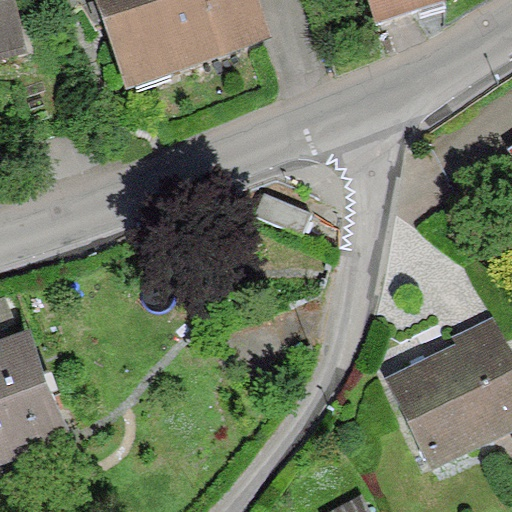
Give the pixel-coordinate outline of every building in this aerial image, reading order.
[(0,0),(0,43),(21,39),(11,0),(0,0)] [(100,0),(124,74),(255,31),(244,0),(100,0)] [(23,125),(87,105),(69,47),(5,67),(23,125)] [(242,234),(301,260),(319,218),(260,192),(242,234)] [(386,373),(430,461),(511,420),(511,347),(493,309),(446,332),(451,341),(386,373)] [(0,336),(0,448),(58,426),(20,329),(0,336)] [(341,511),(362,511),(357,503),(341,511)]
